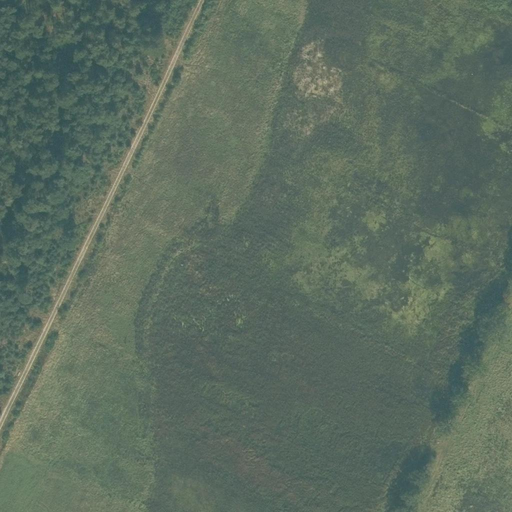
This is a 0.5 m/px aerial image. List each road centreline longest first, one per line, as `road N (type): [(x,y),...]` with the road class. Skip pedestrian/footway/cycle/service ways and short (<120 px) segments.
road 1 (track): [(203,0),(0,424)]
road 2 (track): [(511,303),(412,511)]
